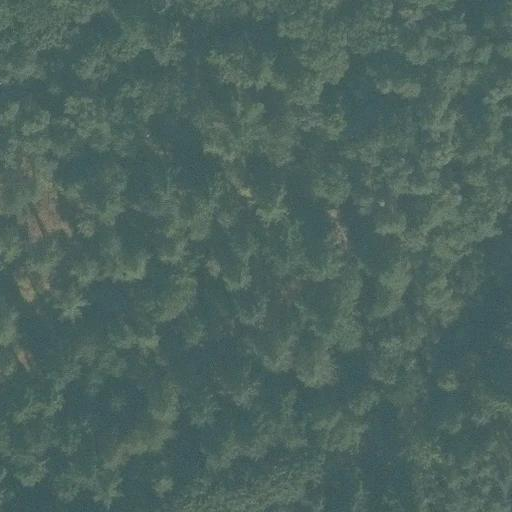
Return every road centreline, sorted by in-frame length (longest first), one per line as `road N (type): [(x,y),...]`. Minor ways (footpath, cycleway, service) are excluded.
road 1 (track): [(368,430),(174,511)]
road 2 (track): [(364,370),(335,169)]
road 3 (track): [(335,169),(318,75),(283,0)]
road 4 (track): [(511,338),(368,430)]
